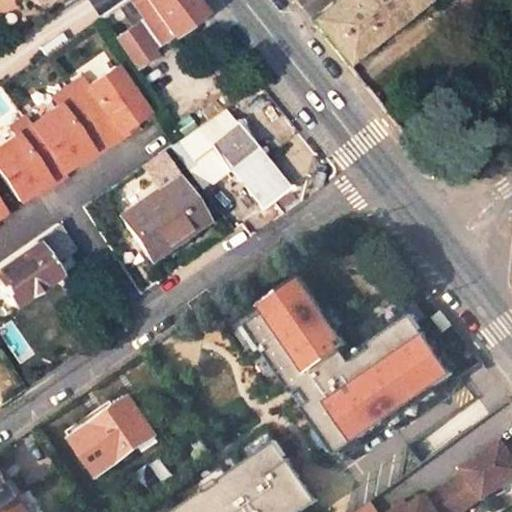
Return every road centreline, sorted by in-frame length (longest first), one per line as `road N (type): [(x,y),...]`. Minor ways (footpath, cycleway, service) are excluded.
road 1 (residential): [(0,425),(377,166)]
road 2 (primary): [(245,0),(377,166)]
road 3 (unknown): [(153,319),(66,187)]
road 4 (primary): [(437,240),(511,334)]
